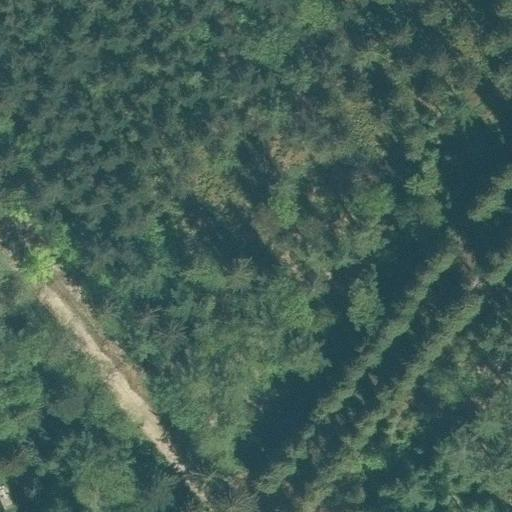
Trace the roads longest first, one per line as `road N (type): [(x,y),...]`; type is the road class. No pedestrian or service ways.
road 1 (track): [(511,202),(265,511)]
road 2 (track): [(0,246),(217,511)]
